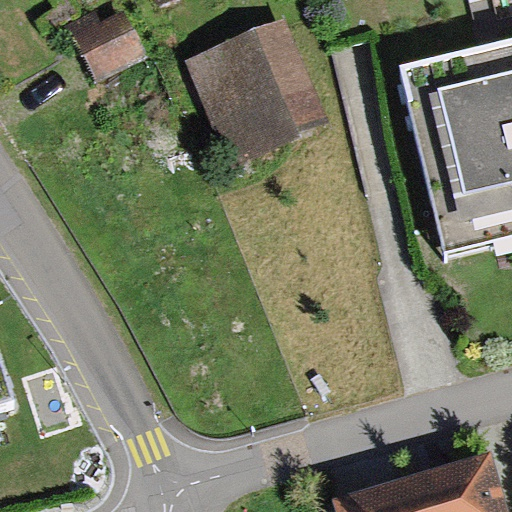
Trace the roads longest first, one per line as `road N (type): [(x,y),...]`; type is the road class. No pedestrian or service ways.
road 1 (residential): [(511,393),(164,491)]
road 2 (unclassified): [(164,491),(105,360),(0,196)]
